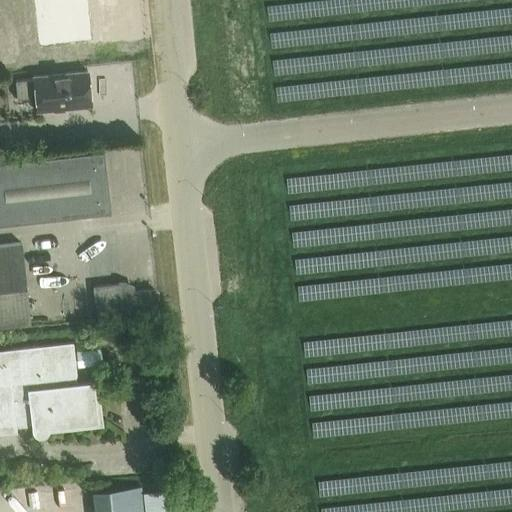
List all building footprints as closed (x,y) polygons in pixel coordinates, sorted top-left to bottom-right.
[(38,0),(43,45),(85,40),(80,0),(38,0)] [(37,110),(91,106),(88,71),(34,76),(34,78),(16,80),(17,98),(36,97),(37,110)] [(9,141),(0,142),(0,152),(28,149),(27,140),(9,142),(9,141)] [(0,162),(0,222),(111,210),(104,151),(0,162)] [(21,242),(0,243),(0,326),(30,323),(21,242)] [(124,281),(95,285),(98,314),(157,307),(155,287),(133,290),(132,285),(124,281)] [(50,429),(50,427),(96,422),(93,397),(94,397),(93,380),(71,382),(70,374),(77,373),(74,340),(0,348),(0,432),(18,430),(18,425),(32,424),(33,430),(33,431),(34,432),(34,433),(35,434),(36,435),(38,436),(39,436),(41,437),(43,436),(44,436),(46,435),(47,434),(48,433),(49,432),(50,430),(50,429)] [(144,511),(142,485),(93,491),(94,511),(144,511)]
